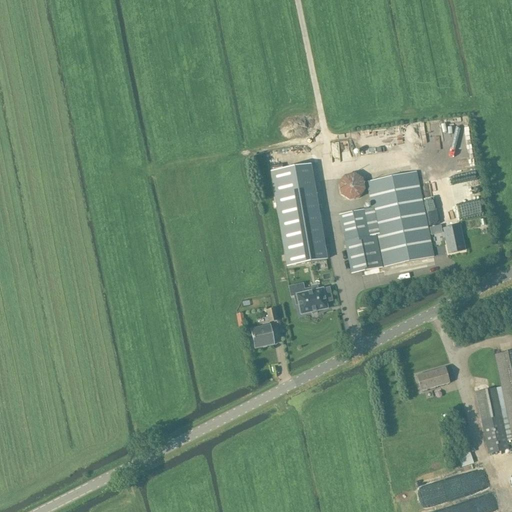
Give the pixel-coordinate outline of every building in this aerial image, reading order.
[(366,183),(374,222),(384,268),(434,258),(416,173),(366,183)] [(330,262),(318,201),(275,209),(288,271),(330,262)] [(376,235),(371,209),(338,215),(350,275),(382,268),(376,236),(376,235)] [(459,226),(443,230),(449,254),(464,251),(459,226)] [(294,297),(296,306),(298,305),(301,315),(327,309),(325,303),(332,301),(329,289),(323,290),(322,289),(313,291),(312,289),(303,291),(304,294),(296,295),(297,297),(294,297)] [(274,309),(266,311),(268,323),(277,321),(274,309)] [(270,325),(262,327),(250,329),(251,333),(248,334),(250,340),(252,339),(254,349),(274,345),(270,325)] [(511,441),(511,350),(494,355),(501,387),(475,392),(488,454),(509,450),(507,442),(511,441)] [(449,384),(444,368),(416,376),(421,392),(449,384)]
